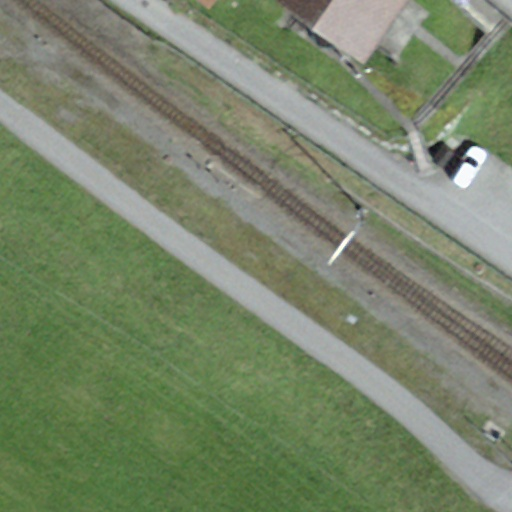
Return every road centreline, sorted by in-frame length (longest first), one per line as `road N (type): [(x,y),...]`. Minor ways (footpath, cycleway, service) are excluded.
road 1 (track): [(0,104),(511,490)]
road 2 (residential): [(138,0),(511,255)]
